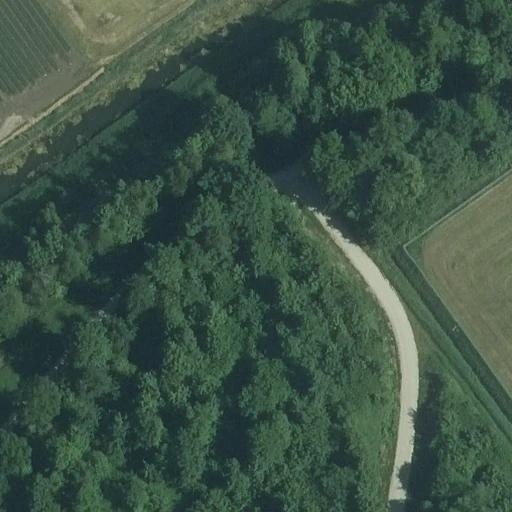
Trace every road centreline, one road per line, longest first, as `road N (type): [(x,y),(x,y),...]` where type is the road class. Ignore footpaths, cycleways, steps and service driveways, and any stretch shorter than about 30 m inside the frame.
road 1 (track): [(0,245),(355,0)]
road 2 (track): [(288,170),(235,194),(185,231),(0,432)]
road 3 (track): [(396,511),(411,370),(398,318),(288,170)]
road 4 (track): [(288,170),(342,144),(461,113),(511,77)]
